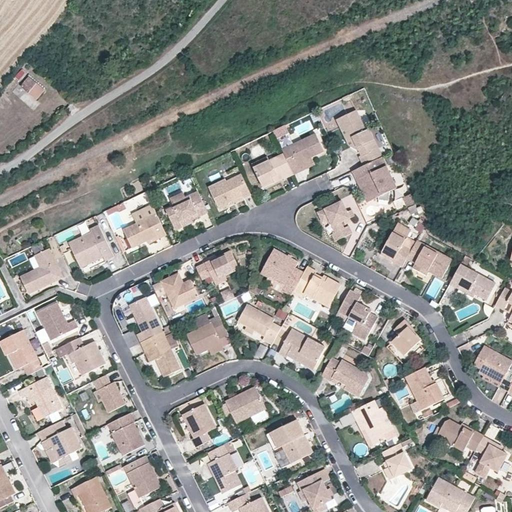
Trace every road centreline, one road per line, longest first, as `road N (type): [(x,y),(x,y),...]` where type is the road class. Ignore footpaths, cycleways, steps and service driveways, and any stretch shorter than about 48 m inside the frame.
road 1 (residential): [(259,217),(427,314),(467,392),(511,422)]
road 2 (residential): [(371,511),(313,407),(269,372),(228,372),(149,407)]
road 3 (residential): [(149,407),(106,313),(104,291),(115,279),(259,217)]
road 4 (track): [(0,171),(155,67),(221,0)]
